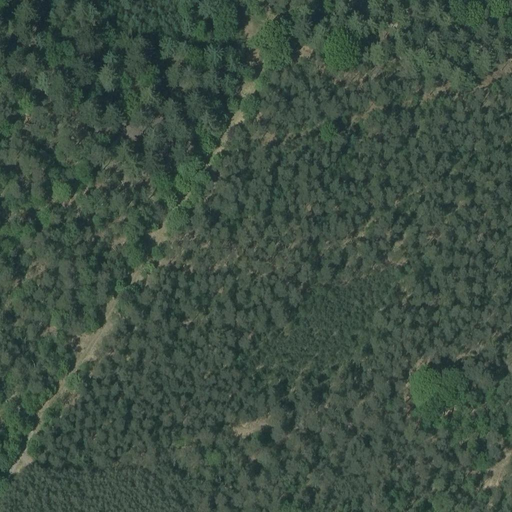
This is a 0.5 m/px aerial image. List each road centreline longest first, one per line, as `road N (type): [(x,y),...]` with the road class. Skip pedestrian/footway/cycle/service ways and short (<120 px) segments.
road 1 (track): [(30,439),(283,46)]
road 2 (track): [(511,111),(283,46),(226,0)]
road 3 (unknown): [(15,461),(45,474),(121,468),(179,511)]
